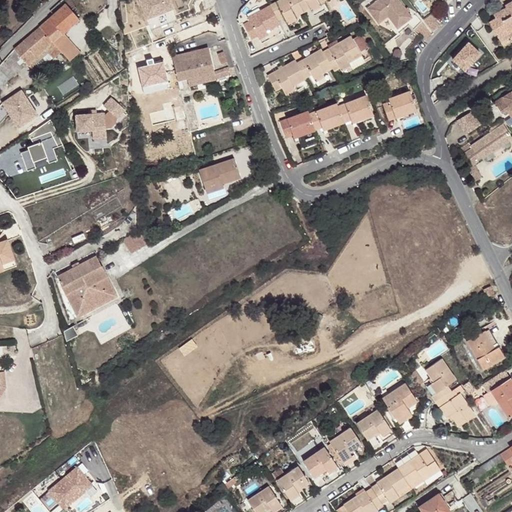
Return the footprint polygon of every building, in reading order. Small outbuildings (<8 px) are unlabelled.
[(172,6),(169,0),(140,0),(146,15),(172,6)] [(280,0),(270,6),(278,21),(284,17),(288,24),(297,19),(295,16),(304,11),(297,0),(280,0)] [(325,0),(297,0),(304,11),(310,8),(312,11),(321,6),(319,3),(325,0)] [(411,17),(398,0),(377,0),(367,9),(378,24),(383,20),(388,16),(396,27),(397,28),(411,17)] [(511,0),(504,5),(506,7),(507,10),(503,13),(501,10),(493,15),(495,18),(489,22),(497,37),(511,28),(511,0)] [(49,19),(40,27),(52,42),(62,33),(63,33),(79,19),(66,4),(54,15),(49,19)] [(360,4),(354,8),(357,12),(363,9),(360,4)] [(278,21),(270,6),(247,18),(249,21),(250,21),(244,25),(252,39),(257,36),(259,39),(268,34),(266,31),(280,24),(278,21)] [(149,30),(175,19),(172,13),(146,23),(149,30)] [(439,25),(429,14),(423,19),(431,31),(439,25)] [(388,16),(383,20),(391,31),(396,27),(388,16)] [(431,35),(421,21),(413,30),(425,41),(431,35)] [(40,27),(14,49),(26,63),(27,64),(28,63),(52,42),(40,27)] [(511,33),(511,28),(497,37),(500,41),(511,33)] [(63,33),(62,33),(52,42),(61,52),(70,61),(80,52),(63,33)] [(352,39),(351,37),(338,44),(329,49),(323,52),(332,68),(333,71),(339,67),(341,71),(351,66),(348,62),(361,55),(360,52),(368,47),(360,35),(352,39)] [(327,45),(329,49),(338,44),(336,40),(327,45)] [(52,42),(28,63),(36,73),(53,58),(54,59),(61,52),(52,42)] [(480,53),(469,43),(454,59),(465,70),(480,53)] [(192,52),(172,56),(175,68),(178,81),(187,78),(214,72),(208,48),(197,50),(198,55),(194,57),(192,52)] [(14,49),(4,60),(15,73),(26,63),(14,49)] [(321,49),(297,63),(305,77),(311,74),(315,81),(324,76),(322,73),(332,68),(323,52),(321,49)] [(223,52),(218,54),(222,64),(227,62),(223,52)] [(365,62),(361,55),(348,62),(351,66),(353,69),(365,62)] [(4,60),(0,65),(0,68),(9,78),(15,73),(4,60)] [(281,87),(285,94),(294,89),(293,86),(306,78),(305,77),(297,63),(295,60),(267,76),(275,90),(281,87)] [(163,64),(136,70),(142,91),(155,88),(156,91),(157,94),(170,91),(169,88),(168,84),(178,82),(178,81),(175,68),(165,70),(163,64)] [(214,72),(216,80),(231,74),(228,67),(214,72)] [(0,68),(0,87),(9,78),(0,68)] [(216,80),(214,72),(187,78),(189,86),(216,80)] [(19,104),(26,98),(20,89),(15,93),(2,102),(0,104),(0,119),(9,111),(19,104)] [(410,91),(388,99),(389,102),(383,104),(388,120),(395,117),(394,114),(404,111),(406,114),(416,110),(410,91)] [(511,92),(496,102),(503,113),(507,110),(511,118),(511,117),(511,92)] [(366,96),(338,107),(344,122),(351,119),(361,116),(362,119),(373,115),(366,96)] [(112,98),(104,106),(117,118),(125,109),(112,98)] [(337,103),(309,114),(315,130),(322,127),(332,123),(333,126),(344,122),(338,107),(337,103)] [(308,111),(280,121),(286,137),(293,134),(303,131),(304,134),(315,130),(309,114),(308,111)] [(91,114),(76,115),(77,131),(92,130),(93,138),(106,137),(104,113),(96,114),(91,114)] [(470,113),(458,120),(466,134),(480,125),(475,117),(470,113)] [(63,145),(50,120),(28,135),(34,145),(28,147),(29,150),(20,153),(27,171),(36,168),(33,162),(47,157),(49,163),(57,160),(53,148),(63,145)] [(472,166),(511,139),(511,138),(501,122),(488,130),(490,133),(470,146),(469,144),(460,149),(472,166)] [(234,158),(199,170),(207,193),(224,188),(222,184),(241,178),(234,158)] [(480,179),(474,166),(467,169),(474,182),(480,179)] [(225,193),(224,188),(207,193),(209,198),(225,193)] [(130,254),(148,244),(139,229),(121,240),(130,254)] [(0,263),(14,259),(7,240),(0,242),(0,263)] [(72,268),(56,277),(77,317),(88,311),(84,304),(104,293),(98,281),(106,277),(96,256),(79,265),(72,268)] [(14,259),(0,263),(0,272),(17,266),(14,259)] [(84,304),(88,311),(116,296),(106,277),(98,281),(104,293),(84,304)] [(491,284),(484,287),(487,295),(495,292),(491,284)] [(117,318),(117,332),(125,332),(125,318),(117,318)] [(67,341),(68,340),(78,335),(73,326),(63,331),(67,341)] [(477,329),(464,336),(483,369),(505,357),(499,347),(495,349),(485,331),(479,334),(477,329)] [(441,359),(426,370),(434,382),(426,387),(436,402),(451,391),(447,386),(456,380),(441,359)] [(415,369),(409,373),(417,385),(423,380),(415,369)] [(510,378),(506,371),(494,379),(498,386),(510,378)] [(498,386),(491,391),(499,403),(509,418),(511,415),(511,381),(510,378),(498,386)] [(494,379),(485,385),(486,387),(485,387),(489,392),(491,391),(498,386),(494,379)] [(469,382),(463,386),(467,392),(473,388),(469,382)] [(417,401),(405,383),(382,398),(399,423),(412,415),(407,408),(417,401)] [(451,391),(436,402),(447,417),(448,416),(451,414),(454,419),(459,426),(475,416),(460,394),(464,390),(461,385),(453,390),(451,391)] [(496,404),(499,403),(491,391),(489,392),(483,395),(489,403),(491,405),(493,405),(496,404)] [(391,430),(378,410),(356,424),(367,440),(380,431),(383,436),(385,440),(394,434),(391,430)] [(351,428),(330,442),(331,443),(328,445),(339,463),(342,461),(345,466),(354,460),(349,452),(361,444),(351,428)] [(511,446),(510,447),(500,454),(504,460),(505,461),(511,455),(511,446)] [(338,468),(325,447),(304,462),(314,477),(326,469),(330,474),(332,477),(340,471),(338,468)] [(412,459),(398,468),(408,484),(420,476),(423,480),(439,468),(427,449),(418,455),(419,456),(412,460),(412,459)] [(500,454),(469,474),(476,483),(480,480),(478,477),(504,460),(500,454)] [(77,465),(48,490),(64,508),(92,483),(77,465)] [(281,468),(273,474),(291,501),(300,495),(297,490),(309,482),(298,467),(291,472),(286,475),(285,474),(281,468)] [(408,484),(398,468),(384,478),(385,479),(377,484),(378,484),(372,488),(382,504),(388,500),(390,502),(398,496),(396,492),(408,484)] [(420,476),(408,484),(411,488),(423,480),(420,476)] [(233,478),(223,485),(226,489),(236,482),(233,478)] [(411,488),(408,484),(396,492),(398,496),(411,488)] [(269,486),(248,501),(255,511),(264,511),(270,508),(273,511),(281,511),(285,510),(269,486)] [(382,504),(372,488),(366,492),(365,492),(358,497),(357,495),(339,508),(342,511),(365,511),(366,511),(374,511),(378,510),(376,508),(382,504)] [(449,511),(440,493),(419,507),(422,511),(449,511)] [(300,495),(291,501),(293,504),(302,498),(300,495)]
